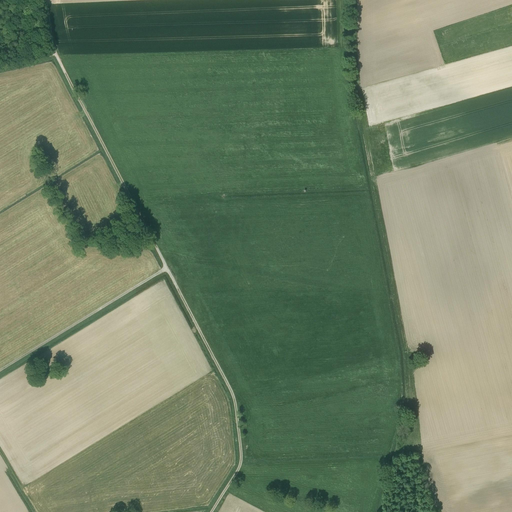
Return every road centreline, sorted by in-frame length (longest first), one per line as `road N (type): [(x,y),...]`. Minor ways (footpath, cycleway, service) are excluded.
road 1 (track): [(56,54),(233,399),(240,462),(210,511)]
road 2 (track): [(166,268),(0,370)]
